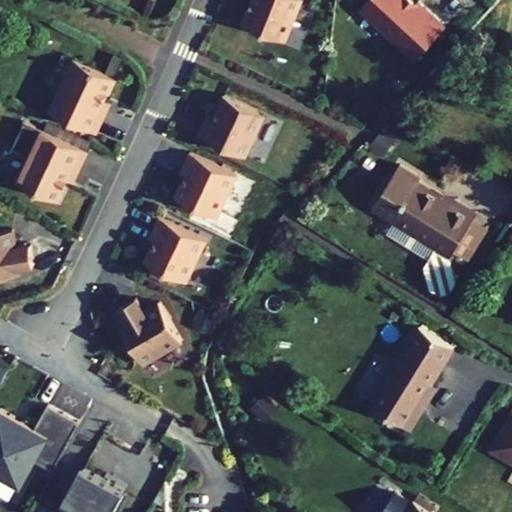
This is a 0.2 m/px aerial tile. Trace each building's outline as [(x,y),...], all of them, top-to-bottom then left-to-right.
[(255,0),(251,11),(292,29),(304,0),(255,0)] [(363,0),(362,1),(416,54),(448,21),(426,0),(363,0)] [(124,63),(84,44),(58,96),(105,118),(117,94),(110,91),(124,63)] [(272,100),(232,81),(218,109),(212,106),(205,120),(252,142),(272,100)] [(96,136),(50,114),(24,166),(65,185),(78,158),(84,161),(96,136)] [(243,160),(196,138),(190,152),(196,155),(182,183),(223,203),(243,160)] [(422,178),(401,166),(376,210),(456,255),(459,251),(477,219),(481,211),(458,198),(456,201),(420,181),(422,178)] [(212,224),(166,202),(159,216),(165,219),(152,247),(192,266),(212,224)] [(20,214),(0,217),(0,262),(28,258),(26,252),(41,249),(38,229),(23,232),(20,214)] [(459,251),(472,259),(490,227),(477,219),(459,251)] [(142,283),(125,292),(132,306),(126,309),(148,348),(188,326),(165,287),(149,296),(142,283)] [(427,326),(378,405),(417,429),(430,408),(425,405),(461,347),(427,326)] [(41,416),(5,397),(0,407),(0,451),(27,466),(38,445),(60,456),(85,409),(53,392),(41,416)] [(511,408),(493,441),(511,452),(511,408)] [(81,511),(113,511),(132,477),(92,456),(67,504),(81,511)] [(413,495),(396,484),(380,509),(384,511),(447,511),(416,492),(413,495)] [(171,511),(172,511),(153,501),(147,511),(217,511),(217,507),(184,510),(184,511),(171,511)]
